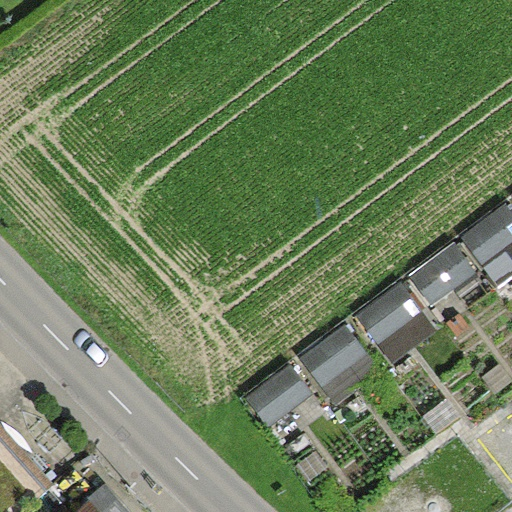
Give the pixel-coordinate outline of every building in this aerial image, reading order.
[(506,292),(511,287),(511,213),(511,211),(469,243),(506,292)] [(392,369),(444,339),(429,314),(489,280),(472,250),(360,314),(392,369)] [(342,409),(386,375),(352,330),(307,365),(342,409)] [(0,424),(0,511),(26,511),(54,488),(0,424)] [(129,511),(109,489),(82,511),(129,511)]
